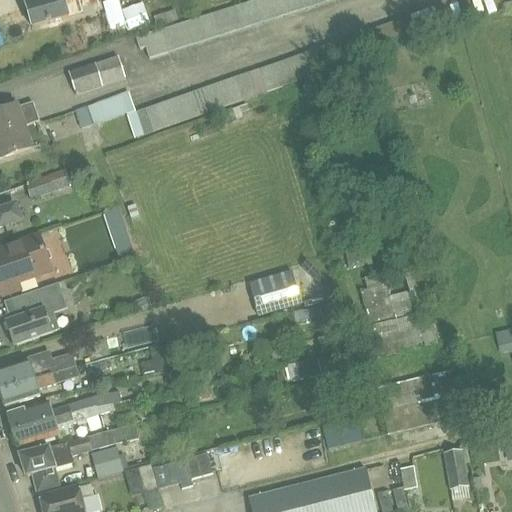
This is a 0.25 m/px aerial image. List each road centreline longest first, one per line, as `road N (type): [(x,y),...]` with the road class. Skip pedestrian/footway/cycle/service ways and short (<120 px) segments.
road 1 (track): [(186,511),(511,425)]
road 2 (track): [(387,459),(368,375),(401,366)]
